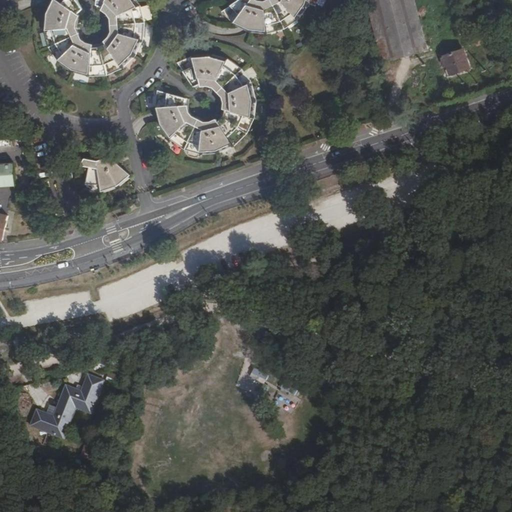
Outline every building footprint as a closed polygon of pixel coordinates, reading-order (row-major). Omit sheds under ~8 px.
[(74,18),(83,12),(75,0),(48,0),(41,14),(40,40),(48,60),(64,75),(80,79),(100,79),(117,72),(132,58),(138,42),(140,24),(134,7),(128,0),(93,0),(93,12),(104,18),(106,34),(100,44),(87,46),(76,41),(71,29),(74,18)] [(284,0),(284,2),(282,0),(280,0),(270,5),(270,8),(265,8),(256,5),(250,0),(249,0),(229,15),(240,26),(255,34),(272,35),(286,32),(301,21),(312,8),(313,0),(284,0)] [(416,0),(370,0),(388,67),(431,56),(416,0)] [(468,49),(448,56),(454,75),(474,68),(468,49)] [(199,62),(184,69),(199,91),(205,88),(213,87),(220,89),(219,92),(227,101),(229,100),(231,108),(231,114),(227,121),(222,126),(214,129),(209,130),(209,126),(198,121),(195,124),(189,110),(190,103),(165,96),(163,114),(167,129),(177,142),(189,151),(204,156),(223,155),(237,148),(249,137),(257,121),(258,105),(255,91),(246,77),(233,68),(214,62),(199,62)] [(111,155),(104,160),(95,162),(82,160),(80,167),(88,170),(84,185),(97,184),(97,197),(121,191),(137,176),(111,155)] [(14,165),(0,165),(0,188),(15,187),(14,165)] [(0,213),(0,240),(3,241),(10,216),(0,213)] [(256,368),(253,374),(266,381),(270,375),(256,368)] [(54,416),(38,410),(31,426),(65,440),(77,410),(92,416),(106,381),(88,374),(82,391),(66,386),(54,416)]
